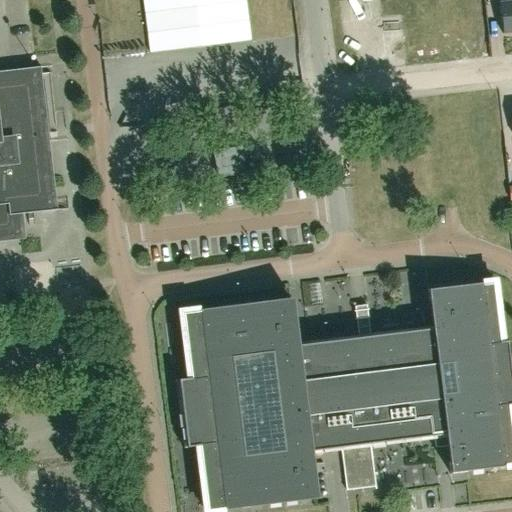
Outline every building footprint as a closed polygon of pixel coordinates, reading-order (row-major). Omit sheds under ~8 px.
[(511,0),(507,0),(508,3),(499,4),(502,34),(511,32),(511,0)] [(0,237),(5,236),(9,235),(17,235),(23,235),(23,234),(21,234),(19,215),(53,211),(37,64),(0,68),(0,237)] [(210,147),(217,176),(244,172),(243,143),(210,147)] [(466,238),(466,215),(448,215),(448,238),(466,238)] [(72,231),(74,248),(86,247),(84,230),(72,231)] [(206,511),(316,498),(310,452),(340,449),(346,491),(374,487),(375,490),(376,490),(370,445),(434,437),(435,444),(448,442),(451,473),(511,464),(511,443),(507,406),(511,405),(511,388),(506,342),(499,343),(492,284),(428,292),(432,323),(369,331),(367,312),(355,313),(358,333),(296,340),(291,300),(182,314),(190,379),(178,381),(186,448),(198,447),(206,511)]
